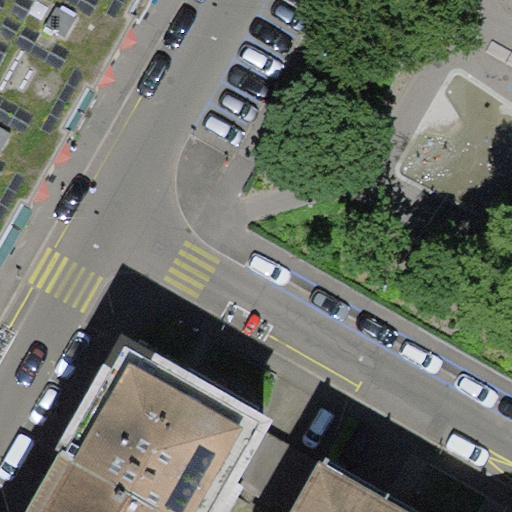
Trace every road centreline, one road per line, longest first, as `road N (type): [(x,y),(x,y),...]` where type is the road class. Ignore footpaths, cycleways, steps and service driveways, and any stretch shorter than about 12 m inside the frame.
road 1 (residential): [(104,220),(511,450)]
road 2 (residential): [(227,0),(104,220)]
road 3 (residential): [(104,220),(0,403)]
